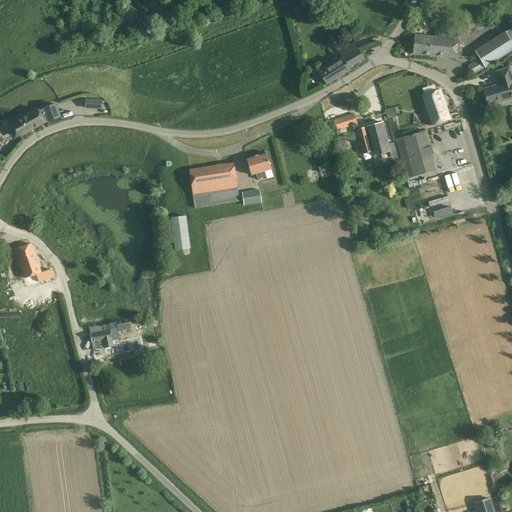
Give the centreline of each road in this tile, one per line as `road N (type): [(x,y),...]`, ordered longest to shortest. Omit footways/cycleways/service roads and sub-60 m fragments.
road 1 (unclassified): [(0,181),(23,146),(54,127),(103,121),(180,133),(229,130),(317,95),(378,56)]
road 2 (unclassified): [(511,276),(457,92),(428,71),(378,56)]
road 3 (unclassified): [(96,423),(59,270),(44,247),(4,228)]
road 4 (unclassified): [(198,511),(96,423)]
